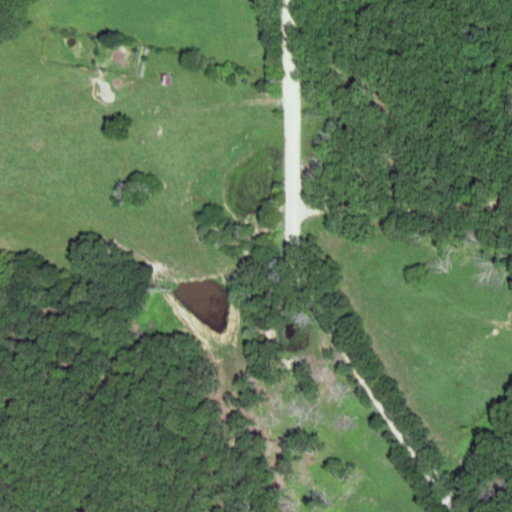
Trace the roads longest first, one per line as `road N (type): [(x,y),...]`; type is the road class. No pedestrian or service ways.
road 1 (residential): [(452,511),(298,270),(286,211),(292,0)]
road 2 (residential): [(286,211),(511,202)]
